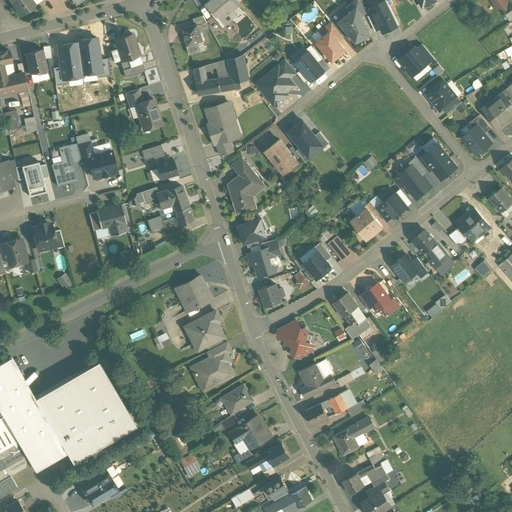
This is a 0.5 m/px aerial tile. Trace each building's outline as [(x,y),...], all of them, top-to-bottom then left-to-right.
[(43,0),(17,0),(12,4),(22,17),(23,16),(25,16),(28,14),(27,13),(36,6),(44,0),(43,0)] [(234,0),(212,0),(205,6),(211,13),(211,14),(212,16),(213,15),(223,27),(236,15),(233,11),(239,5),(234,0)] [(366,13),(359,0),(357,0),(346,9),(350,14),(356,8),(360,16),(366,13)] [(386,3),(379,6),(377,11),(373,13),(374,14),(381,28),(382,31),(391,29),(398,25),(386,0),(385,1),(386,3)] [(511,0),(491,0),(498,10),(501,8),(509,21),(511,18),(511,0)] [(360,16),(356,8),(350,14),(339,22),(355,42),(359,38),(361,36),(363,39),(370,36),(360,16)] [(374,14),(368,17),(375,31),(381,28),(374,14)] [(202,16),(193,19),(195,26),(197,25),(197,26),(205,23),(206,23),(202,16)] [(195,26),(182,31),(185,40),(184,40),(190,56),(201,52),(198,43),(202,42),(200,34),(208,31),(205,23),(197,26),(197,25),(195,26)] [(331,23),(320,32),(324,37),(330,32),(336,39),(335,40),(337,42),(343,37),(331,23)] [(336,39),(330,32),(324,37),(317,43),(332,62),(345,51),(340,45),(339,45),(337,42),(335,40),(336,39)] [(133,35),(116,40),(122,60),(122,61),(128,59),(139,56),(133,35)] [(78,42),(78,44),(82,75),(96,73),(102,73),(100,60),(97,39),(78,42)] [(82,75),(78,44),(58,47),(61,68),(63,81),(69,80),(83,78),(82,75)] [(434,58),(422,45),(416,50),(427,63),(434,58)] [(323,60),(311,46),(306,50),(308,52),(309,52),(318,63),(323,60)] [(50,47),(43,48),(45,60),(52,59),(50,47)] [(406,55),(399,60),(412,76),(427,63),(416,50),(414,48),(406,55)] [(15,77),(7,79),(4,66),(12,64),(9,51),(0,53),(0,92),(1,96),(18,92),(28,90),(25,75),(25,74),(20,75),(15,77)] [(42,51),(26,55),(31,75),(47,72),(42,51)] [(308,52),(295,62),(301,70),(309,79),(311,81),(324,71),(318,63),(309,52),(308,52)] [(219,79),(218,80),(220,92),(241,88),(240,82),(249,81),(243,55),(228,60),(229,67),(231,77),(219,79)] [(139,56),(128,59),(130,68),(142,64),(139,56)] [(97,79),(111,77),(108,59),(100,60),(102,73),(96,73),(97,79)] [(128,59),(122,61),(122,60),(120,61),(123,71),(131,68),(130,68),(128,59)] [(228,60),(216,63),(218,69),(219,70),(229,67),(228,60)] [(297,74),(285,60),(277,66),(279,69),(280,68),(289,80),(297,74)] [(12,64),(4,66),(7,79),(15,77),(12,64)] [(142,64),(130,68),(131,68),(123,71),(125,78),(144,72),(142,64)] [(204,67),(194,70),(195,76),(205,74),(205,71),(204,67)] [(229,67),(219,70),(218,69),(219,79),(231,77),(229,67)] [(54,69),(56,87),(69,85),(69,80),(63,81),(61,68),(54,69)] [(279,69),(268,78),(270,81),(260,89),(274,106),(277,106),(280,104),(280,101),(287,95),(285,93),(294,86),(289,80),(280,68),(279,69)] [(309,79),(301,70),(297,74),(304,83),(309,79)] [(205,74),(195,76),(197,84),(201,83),(207,82),(205,74)] [(207,82),(201,83),(197,84),(199,96),(220,92),(218,80),(207,82)] [(457,97),(443,80),(426,94),(439,111),(443,108),(457,97)] [(511,84),(502,92),(511,104),(511,84)] [(28,90),(18,92),(22,106),(31,104),(28,90)] [(139,90),(124,94),(129,109),(135,107),(143,104),(139,90)] [(511,104),(502,92),(482,109),(500,130),(507,124),(505,121),(511,115),(511,104)] [(462,103),(457,97),(443,108),(448,115),(462,103)] [(143,104),(135,107),(141,128),(149,125),(150,129),(162,125),(154,100),(143,104)] [(229,103),(206,110),(206,111),(208,110),(214,131),(211,132),(215,144),(216,144),(229,139),(238,136),(235,137),(230,122),(233,121),(227,104),(229,103)] [(467,108),(464,104),(457,109),(461,114),(467,108)] [(16,119),(15,112),(14,112),(13,110),(9,112),(9,113),(6,114),(10,132),(20,130),(18,119),(16,119)] [(491,129),(480,115),(470,123),(474,128),(477,126),(484,134),(491,129)] [(34,119),(24,121),(27,133),(37,131),(34,119)] [(315,136),(303,121),(289,133),(301,148),(307,155),(309,157),(322,147),(320,144),(321,144),(315,136)] [(59,122),(48,125),(49,130),(60,128),(59,122)] [(474,128),(462,138),(476,155),(491,143),(484,134),(477,126),(474,128)] [(329,144),(319,132),(315,136),(321,144),(320,144),(322,147),(323,148),(329,144)] [(229,139),(216,144),(220,156),(233,152),(229,139)] [(295,161),(279,141),(266,152),(282,172),(295,161)] [(91,142),(77,145),(82,161),(82,163),(89,161),(88,158),(94,156),(91,142)] [(69,146),(74,164),(82,161),(77,145),(77,144),(69,146)] [(426,154),(423,157),(431,167),(442,179),(457,167),(438,144),(426,154)] [(52,165),(58,187),(78,182),(74,164),(69,146),(59,149),(62,162),(52,165)] [(161,146),(142,152),(145,161),(154,158),(164,155),(161,146)] [(307,155),(301,148),(296,151),(305,163),(311,159),(309,157),(307,155)] [(416,158),(426,171),(431,167),(422,157),(426,154),(423,150),(415,157),(416,158)] [(117,173),(112,152),(94,156),(88,158),(89,161),(94,179),(103,177),(103,178),(109,177),(108,175),(117,173)] [(164,155),(154,158),(158,170),(150,172),(153,183),(168,178),(177,175),(178,175),(173,160),(168,162),(167,158),(165,158),(164,155)] [(363,162),(368,169),(376,163),(372,156),(363,162)] [(250,168),(242,158),(232,166),(240,176),(250,168)] [(426,171),(416,158),(410,164),(411,165),(413,164),(422,174),(426,171)] [(511,159),(501,168),(511,181),(511,159)] [(7,163),(12,181),(18,179),(16,169),(14,161),(7,163)] [(7,162),(0,164),(0,190),(13,187),(12,181),(7,163),(7,162)] [(43,180),(40,167),(39,163),(22,167),(25,180),(30,198),(47,194),(43,180)] [(422,174),(413,164),(411,165),(398,176),(404,184),(416,199),(432,187),(422,174)] [(43,180),(49,179),(46,166),(40,167),(43,180)] [(25,180),(22,167),(16,169),(18,179),(19,182),(25,180)] [(240,176),(236,179),(237,181),(231,185),(231,187),(231,189),(232,191),(234,191),(235,195),(232,196),(237,214),(256,208),(252,195),(249,196),(248,193),(262,182),(250,168),(240,176)] [(177,175),(168,178),(170,183),(179,181),(177,175)] [(404,184),(398,176),(393,180),(399,188),(404,184)] [(158,194),(159,198),(162,209),(174,205),(177,213),(189,209),(182,186),(158,194)] [(156,188),(141,193),(144,203),(159,198),(158,194),(156,188)] [(511,200),(502,189),(502,188),(489,198),(489,199),(490,199),(500,212),(501,212),(511,203),(511,200)] [(394,218),(407,207),(396,194),(383,204),(393,216),(394,218)] [(379,214),(370,203),(365,207),(366,209),(367,208),(374,218),(379,214)] [(511,203),(501,212),(504,216),(511,209),(511,203)] [(393,216),(383,204),(376,209),(386,222),(393,216)] [(121,205),(97,212),(97,213),(102,230),(102,231),(110,229),(112,237),(126,233),(124,224),(126,224),(121,205)] [(366,209),(351,221),(357,228),(365,238),(366,240),(382,227),(374,218),(367,208),(366,209)] [(474,208),(464,217),(463,216),(456,222),(473,242),(474,241),(472,239),(480,232),(482,234),(490,227),(474,208)] [(189,209),(177,213),(178,217),(176,218),(178,226),(179,226),(193,221),(189,209)] [(102,230),(97,213),(89,215),(94,232),(102,230)] [(258,214),(247,218),(248,223),(260,220),(262,219),(258,214)] [(161,217),(147,221),(152,234),(165,230),(162,222),(163,222),(161,217)] [(163,222),(162,222),(165,230),(167,235),(181,230),(179,226),(178,226),(176,218),(163,222)] [(248,223),(239,226),(244,244),(246,243),(257,240),(265,237),(264,231),(260,220),(248,223)] [(48,226),(47,223),(38,226),(39,228),(35,229),(33,232),(39,252),(57,247),(58,247),(54,233),(52,227),(50,225),(48,226)] [(365,238),(357,228),(352,232),(360,242),(365,238)] [(435,243),(424,230),(413,240),(423,253),(435,244),(435,243)] [(60,231),(54,233),(58,247),(57,247),(58,250),(65,248),(60,231)] [(337,237),(329,244),(335,251),(344,244),(337,237)] [(22,240),(13,243),(12,245),(8,246),(6,245),(5,245),(9,261),(10,267),(19,265),(20,263),(27,261),(22,240)] [(144,240),(137,241),(140,252),(147,251),(144,240)] [(257,240),(246,243),(248,249),(259,245),(257,240)] [(277,240),(261,245),(262,250),(262,251),(278,245),(277,240)] [(331,257),(320,243),(314,248),(317,252),(318,252),(326,261),(331,257)] [(435,244),(423,253),(435,268),(447,258),(435,243),(435,244)] [(344,244),(335,251),(342,260),(350,253),(344,244)] [(5,245),(0,246),(0,253),(1,256),(2,263),(9,261),(5,245)] [(278,245),(262,251),(262,250),(248,255),(250,264),(254,263),(258,277),(274,272),(276,269),(275,266),(272,264),(271,258),(281,255),(278,245)] [(326,261),(318,252),(317,252),(304,264),(308,269),(316,279),(327,271),(328,271),(331,269),(331,266),(329,264),(328,263),(326,261)] [(511,255),(499,267),(511,281),(511,255)] [(406,256),(392,266),(404,282),(416,274),(418,272),(412,263),(406,256)] [(447,258),(435,268),(441,275),(453,265),(447,258)] [(427,273),(417,259),(412,263),(418,272),(416,274),(419,279),(427,273)] [(35,261),(27,263),(30,274),(38,272),(35,261)] [(493,272),(484,262),(475,270),(484,280),(493,272)] [(308,269),(303,273),(311,282),(316,279),(308,269)] [(300,270),(291,277),(300,290),(309,283),(300,270)] [(57,278),(62,289),(71,285),(66,274),(57,278)] [(201,276),(175,289),(187,313),(212,300),(201,276)] [(275,285),(259,290),(265,308),(281,303),(280,298),(277,290),(275,285)] [(390,302),(377,285),(364,294),(366,296),(374,307),(377,311),(390,302)] [(347,294),(333,304),(343,318),(349,313),(357,308),(347,294)] [(374,307),(366,296),(360,300),(369,311),(374,307)] [(435,303),(441,310),(449,303),(443,296),(435,303)] [(357,308),(349,313),(356,323),(358,326),(366,320),(357,308)] [(216,312),(186,328),(195,346),(204,341),(207,347),(224,338),(216,323),(220,321),(216,312)] [(349,313),(343,318),(350,327),(356,323),(349,313)] [(356,323),(350,327),(345,330),(352,340),(359,336),(371,328),(366,320),(358,326),(356,323)] [(296,322),(279,331),(277,337),(287,340),(301,333),(301,332),(296,322)] [(301,333),(287,340),(285,345),(293,348),(291,356),(300,359),(302,353),(305,354),(312,351),(309,345),(305,343),(307,336),(305,330),(301,332),(301,333)] [(158,350),(171,345),(166,333),(153,339),(158,350)] [(351,343),(362,368),(375,363),(364,337),(351,343)] [(227,343),(208,352),(211,358),(225,351),(227,354),(231,352),(227,343)] [(386,359),(379,348),(372,353),(380,364),(386,359)] [(211,358),(191,368),(196,376),(202,373),(209,388),(234,376),(228,363),(231,362),(227,354),(225,351),(211,358)] [(0,364),(0,412),(2,416),(27,458),(35,472),(67,453),(35,399),(11,358),(0,364)] [(326,361),(318,365),(325,379),(330,376),(333,374),(326,361)] [(98,362),(35,399),(67,453),(73,464),(136,427),(98,362)] [(318,365),(300,374),(307,388),(301,391),(306,400),(335,385),(330,376),(325,379),(318,365)] [(337,382),(340,389),(354,382),(351,375),(337,382)] [(244,386),(223,399),(232,414),(253,401),(244,386)] [(347,392),(340,396),(347,410),(355,406),(347,392)] [(340,396),(329,401),(333,409),(336,416),(346,410),(347,410),(340,396)] [(329,401),(320,406),(323,411),(329,408),(330,410),(333,409),(329,401)] [(347,410),(346,410),(350,418),(365,408),(362,402),(355,406),(347,410)] [(320,406),(306,414),(313,428),(328,420),(323,411),(320,406)] [(0,481),(10,476),(25,467),(27,458),(2,416),(0,417),(0,481)] [(234,416),(221,424),(225,431),(239,423),(234,416)] [(271,438),(259,418),(231,435),(237,445),(245,440),(251,450),(271,438)] [(358,427),(353,429),(357,437),(357,438),(362,436),(358,427)] [(353,429),(333,439),(343,457),(359,449),(353,439),(357,437),(353,429)] [(289,460),(280,445),(265,453),(266,454),(255,460),(259,467),(269,461),(273,468),(289,460)] [(378,448),(366,455),(369,460),(380,454),(381,453),(378,448)] [(248,450),(234,458),(239,465),(252,457),(248,450)] [(380,454),(369,460),(372,466),(373,466),(383,459),(380,454)] [(255,460),(246,465),(250,472),(259,467),(255,460)] [(108,461),(94,469),(97,474),(105,470),(111,467),(108,461)] [(269,461),(259,467),(263,474),(273,468),(269,461)] [(508,461),(499,467),(508,480),(511,476),(511,467),(510,464),(508,461)] [(207,479),(198,463),(188,469),(197,485),(207,479)] [(372,466),(357,475),(360,480),(367,476),(368,478),(376,472),(375,470),(373,466),(372,466)] [(381,467),(375,470),(376,472),(368,478),(371,484),(386,476),(381,467)] [(97,474),(80,485),(86,495),(111,480),(105,470),(97,474)] [(272,470),(263,475),(266,480),(275,475),(272,470)] [(391,473),(386,476),(371,484),(373,489),(384,484),(394,478),(391,473)] [(357,475),(341,483),(348,496),(364,488),(360,480),(357,475)] [(10,476),(0,481),(0,497),(17,488),(10,476)] [(280,479),(262,490),(265,496),(269,503),(288,492),(280,479)] [(111,480),(86,495),(92,505),(110,495),(117,490),(117,489),(111,480)] [(373,489),(366,493),(370,500),(371,501),(381,494),(382,497),(389,492),(384,484),(373,489)] [(123,486),(117,489),(117,490),(110,495),(113,500),(126,491),(123,486)] [(305,490),(291,497),(294,504),(298,510),(312,503),(305,490)] [(249,491),(232,502),(237,510),(238,509),(254,500),(249,491)] [(381,494),(371,501),(370,500),(363,505),(367,511),(366,511),(386,511),(391,509),(382,497),(381,494)] [(291,497),(280,504),(283,510),(287,508),(294,504),(291,497)] [(0,511),(23,511),(17,502),(0,511)]
